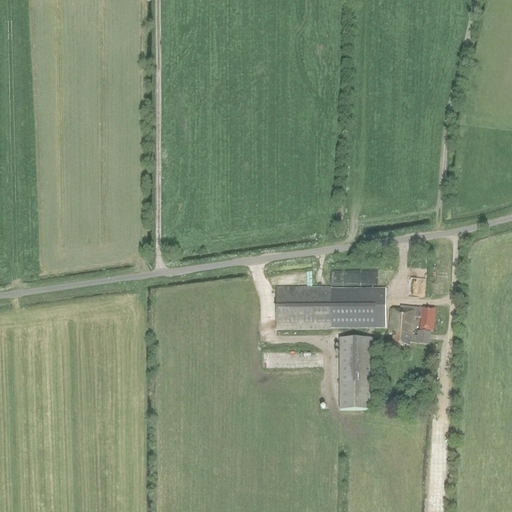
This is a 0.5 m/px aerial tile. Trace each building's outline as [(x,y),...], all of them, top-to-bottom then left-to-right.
[(410,295),(424,297),(426,280),(412,278),(410,295)] [(386,291),(332,291),(332,290),(277,289),(276,330),(331,330),(386,330),(386,291)] [(432,332),(434,310),(400,308),(400,311),(391,310),(389,335),(393,336),(393,347),(410,348),(410,345),(429,346),(430,334),(418,333),(418,338),(414,338),(416,319),(422,319),(421,331),(432,332)] [(374,413),(373,342),(340,342),(340,413),(374,413)] [(429,491),(428,511),(442,511),(444,491),(429,491)]
